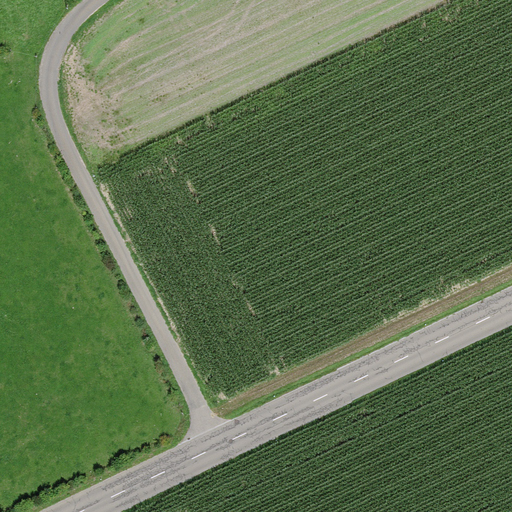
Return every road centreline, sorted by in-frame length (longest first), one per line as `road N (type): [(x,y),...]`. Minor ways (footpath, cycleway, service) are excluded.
road 1 (unclassified): [(219,447),(56,126),(47,89),(54,51),(102,0)]
road 2 (tertiary): [(511,309),(219,447)]
road 3 (tertiary): [(219,447),(85,511)]
